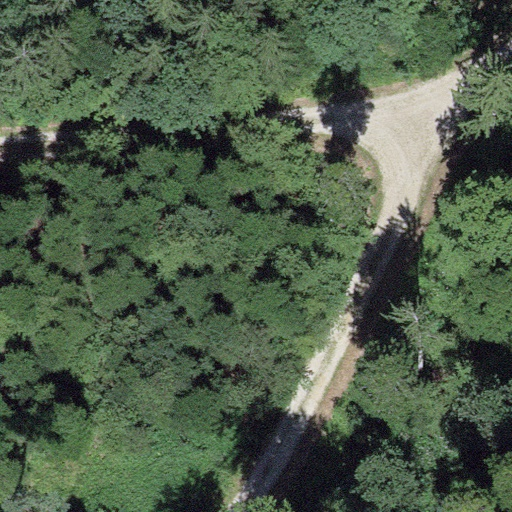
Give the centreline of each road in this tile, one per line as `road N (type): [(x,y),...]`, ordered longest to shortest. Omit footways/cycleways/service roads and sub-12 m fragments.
road 1 (track): [(511,68),(408,116),(0,154)]
road 2 (track): [(408,116),(393,200),(337,344),(272,457),(224,511)]
